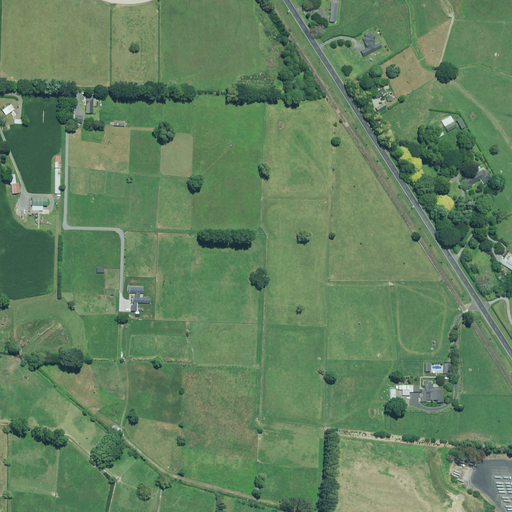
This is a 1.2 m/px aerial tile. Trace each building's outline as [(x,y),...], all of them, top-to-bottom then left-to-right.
[(336,22),(338,3),(332,2),(331,9),(330,22),(336,22)] [(377,41),(372,31),(365,35),(366,36),(362,38),(368,48),(361,51),(364,56),(382,47),(380,43),(376,45),(375,42),(377,41)] [(388,95),(384,88),(374,93),(377,98),(383,95),(384,97),(388,95)] [(387,107),(384,103),(376,108),(379,112),(387,107)] [(15,109),(11,104),(3,110),(7,115),(15,109)] [(457,127),(451,116),(442,121),(448,132),(457,127)] [(466,126),(461,118),(457,120),(461,129),(466,126)] [(466,191),(472,187),(475,185),(474,183),(481,180),(484,185),(492,180),(487,171),(486,172),(483,168),(477,171),(478,173),(474,175),(473,174),(460,182),(466,191)] [(17,183),(16,174),(10,175),(11,184),(12,184),(13,194),(20,193),(19,183),(17,183)] [(30,213),(30,215),(32,215),(32,214),(39,214),(39,210),(43,211),(44,198),(32,197),(32,205),(33,205),(33,207),(33,210),(31,210),(31,213),(30,213)] [(511,257),(509,256),(507,259),(505,258),(504,260),(502,258),(500,262),(511,269),(511,257)] [(143,284),(125,283),(124,294),(128,295),(127,310),(134,311),(135,301),(148,302),(148,297),(137,297),(137,292),(142,292),(143,284)] [(424,381),(424,386),(423,397),(422,397),(422,402),(433,402),(434,400),(437,400),(437,402),(444,403),(444,394),(441,393),(441,388),(436,388),(431,388),(431,381),(424,381)] [(413,392),(413,385),(399,385),(399,390),(403,390),(403,395),(410,395),(410,392),(413,392)]
